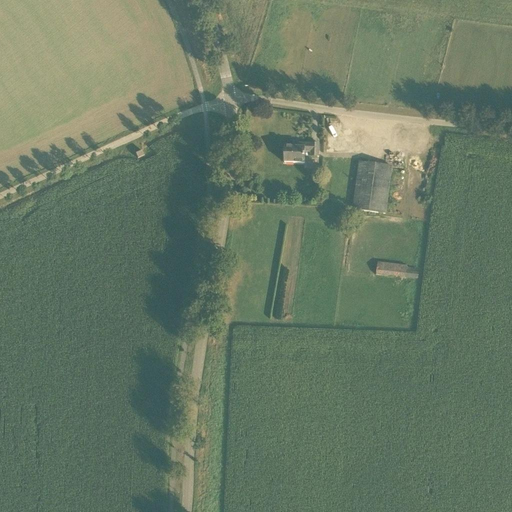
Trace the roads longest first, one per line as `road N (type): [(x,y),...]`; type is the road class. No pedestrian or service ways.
road 1 (tertiary): [(185,511),(190,378),(230,171),(229,99)]
road 2 (unclassified): [(511,137),(229,99)]
road 3 (unclassified): [(0,196),(229,99)]
